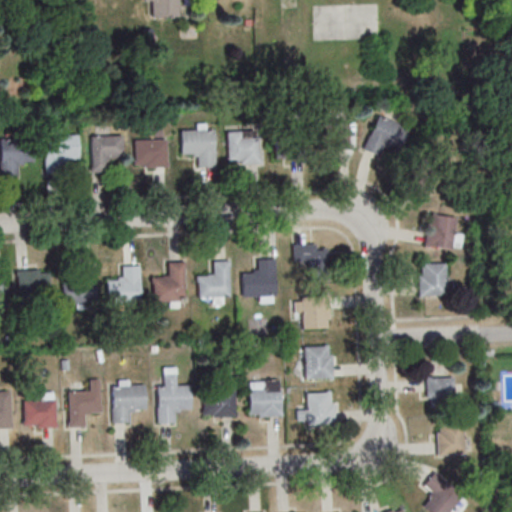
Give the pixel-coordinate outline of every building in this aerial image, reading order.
[(152,0),(152,17),(177,17),(177,0),(152,0)] [(365,146),(396,155),(405,125),(374,116),(365,146)] [(349,149),(349,122),(312,122),(312,149),(349,149)] [(209,127),(211,165),(194,166),(193,155),(188,155),(188,153),(177,153),(176,129),(209,127)] [(298,156),(298,130),(270,130),(270,156),(298,156)] [(87,134),(120,133),(121,156),(110,157),(110,160),(104,160),(105,170),(88,170),(87,134)] [(226,163),(257,163),(257,133),(226,133),(226,163)] [(41,135),(75,134),(76,158),(65,158),(65,161),(59,161),(59,171),(42,172),(41,135)] [(0,137),(31,136),(31,160),(21,161),(21,163),(15,164),(15,174),(0,174),(0,137)] [(131,139),(163,138),(164,166),(141,167),(141,163),(132,164),(131,139)] [(400,172),(415,200),(437,188),(423,160),(400,172)] [(457,235),(453,234),(455,217),(429,213),(425,245),(455,249),(457,235)] [(325,243),(292,243),(292,265),(325,265),(325,243)] [(272,296),(237,297),(237,272),(248,272),(248,269),(253,269),(253,258),(271,257),(272,296)] [(226,295),(194,297),(193,275),(204,275),(204,272),(209,272),(208,260),(224,260),(226,295)] [(182,300),(147,301),(146,276),(158,275),(158,273),(163,273),(163,262),(181,261),(182,300)] [(445,295),(445,262),(418,262),(418,295),(445,295)] [(93,303),(58,304),(57,279),(69,278),(69,276),(74,276),(74,264),(92,264),(93,303)] [(139,303),(104,304),(103,279),(115,278),(115,276),(120,276),(120,265),(138,264),(139,303)] [(17,294),(50,294),(50,269),(17,269),(17,294)] [(298,327),(296,295),(323,294),(324,317),(322,317),(322,326),(298,327)] [(299,346),(301,378),(328,376),(327,354),(324,354),(323,344),(299,346)] [(425,377),(425,399),(454,399),(454,377),(425,377)] [(65,391),(66,426),(82,426),(81,413),(87,413),(87,411),(97,411),(95,378),(86,379),(86,390),(65,391)] [(107,384),(142,383),(142,408),(131,408),(131,411),(126,411),(126,422),(108,423),(107,384)] [(152,384),(186,383),(187,408),(176,408),(176,411),(171,411),(171,422),(153,423),(152,384)] [(279,416),(279,386),(248,386),(248,416),(279,416)] [(202,416),(234,416),(234,388),(202,388),(202,416)] [(0,426),(8,426),(5,390),(0,390),(0,426)] [(302,392),(304,424),(331,423),(329,400),(327,400),(326,391),(302,392)] [(23,401),(23,427),(54,427),(54,392),(36,392),(36,401),(23,401)] [(436,454),(464,454),(464,424),(436,424),(436,454)] [(422,508),(429,511),(449,511),(462,491),(432,474),(424,487),(432,492),(422,508)]
